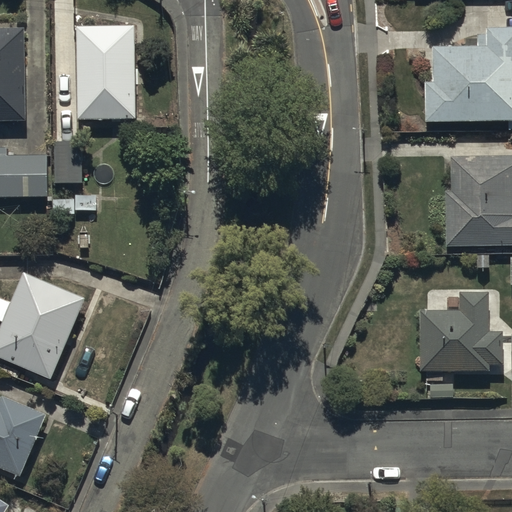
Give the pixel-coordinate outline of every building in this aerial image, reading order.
[(511,25),(486,26),(487,34),(478,34),(478,47),(435,47),(435,82),(428,82),(429,122),(510,121),(511,126),(511,25)] [(136,26),(78,26),(79,120),(137,119),(136,26)] [(0,121),(28,121),(28,28),(0,28),(0,121)] [(83,141),(55,141),(55,183),(83,183),(83,141)] [(9,147),(0,147),(0,197),(49,197),(48,156),(10,157),(9,147)] [(511,155),(452,156),(452,188),(448,188),(448,245),(511,244),(511,155)] [(99,195),(75,194),(75,200),(55,199),(54,214),(77,215),(77,211),(98,211),(99,195)] [(87,298),(25,272),(0,333),(0,358),(52,380),(87,298)] [(422,310),(423,372),(489,370),(489,366),(504,366),(503,332),(490,332),(489,292),(459,293),(459,309),(422,310)] [(0,398),(0,467),(22,477),(49,416),(1,395),(0,398)] [(0,499),(0,511),(7,511),(11,507),(0,499)]
